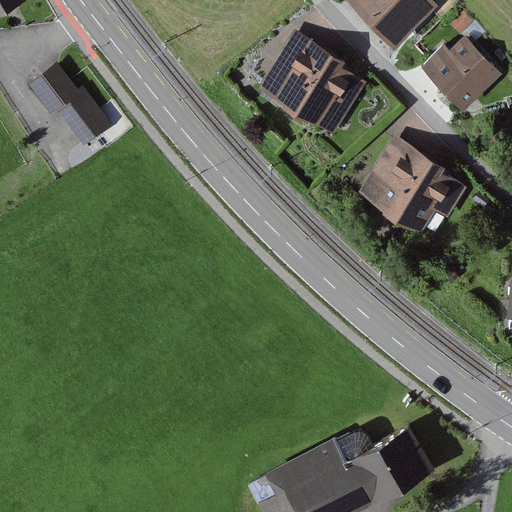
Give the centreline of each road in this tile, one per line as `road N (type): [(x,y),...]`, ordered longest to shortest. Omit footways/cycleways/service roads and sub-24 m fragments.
road 1 (secondary): [(79,0),(261,217),(416,358),(510,427)]
road 2 (residential): [(325,0),(511,190)]
